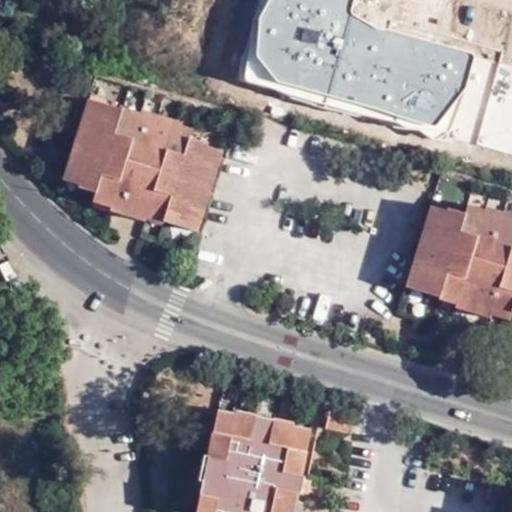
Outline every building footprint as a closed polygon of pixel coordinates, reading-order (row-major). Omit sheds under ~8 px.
[(450,127),(473,55),(370,30),(357,9),(359,0),(259,0),(257,18),(247,77),(432,134),(450,127)] [(106,118),(109,108),(92,103),(89,113),(106,118)] [(117,198),(117,201),(151,211),(152,208),(171,213),(168,221),(185,226),(189,214),(208,219),(225,161),(208,156),(212,144),(193,139),(175,134),(176,130),(141,120),(140,125),(122,120),(124,112),(109,108),(106,118),(89,113),(71,172),(85,176),(82,186),(82,188),(100,193),(117,198)] [(140,125),(141,120),(143,114),(125,109),(124,112),(122,120),(140,125)] [(141,120),(176,130),(178,123),(179,119),(144,109),(143,114),(141,120)] [(178,123),(176,130),(175,134),(193,139),(196,128),(178,123)] [(228,149),(212,144),(208,156),(225,161),(228,149)] [(69,182),(82,186),(85,176),(71,172),(69,182)] [(97,204),(114,209),(117,201),(117,198),(100,193),(97,204)] [(470,205),(488,210),(490,200),(471,197),(470,205)] [(435,198),(432,210),(447,212),(451,202),(435,198)] [(488,210),(511,215),(511,202),(490,198),(490,200),(488,210)] [(117,201),(114,209),(113,213),(148,223),(149,220),(151,211),(117,201)] [(464,291),(511,304),(511,215),(488,210),(470,205),(451,202),(447,212),(432,210),(415,270),(428,275),(426,287),(444,292),(447,282),(465,289),(464,291)] [(151,211),(149,220),(167,225),(168,221),(171,213),(152,208),(151,211)] [(189,214),(185,226),(204,232),(208,219),(189,214)] [(411,282),(426,287),(428,275),(415,270),(411,282)] [(443,295),(460,301),(464,291),(465,289),(447,282),(444,292),(443,295)] [(511,304),(464,291),(460,301),(511,315),(511,304)] [(327,429),(348,433),(351,414),(331,410),(327,429)] [(221,411),(219,419),(240,424),(242,416),(221,411)] [(242,416),(240,424),(296,438),(298,429),(299,426),(243,412),(242,416)] [(212,482),(205,481),(198,506),(218,511),(221,511),(295,511),(299,498),(293,496),(298,478),(304,480),(313,443),(296,438),(240,424),(219,419),(209,457),(218,459),(212,482)] [(298,429),(296,438),(313,443),(315,434),(298,429)] [(199,479),(205,481),(212,482),(218,459),(209,457),(205,456),(199,479)] [(307,480),(304,480),(298,478),(293,496),(299,498),(303,499),(307,480)]
